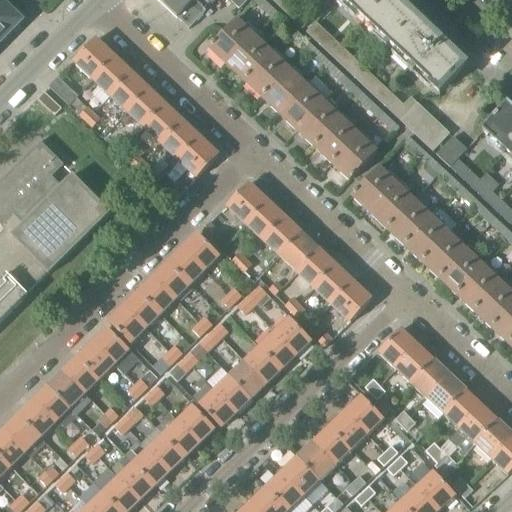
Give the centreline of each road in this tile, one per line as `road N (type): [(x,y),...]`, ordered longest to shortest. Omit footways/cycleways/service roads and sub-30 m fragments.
road 1 (residential): [(0,406),(253,154)]
road 2 (residential): [(184,511),(406,299)]
road 3 (residential): [(253,154),(96,3)]
road 4 (residential): [(406,299),(253,154)]
road 5 (residential): [(511,399),(406,299)]
road 6 (residential): [(0,99),(96,3)]
